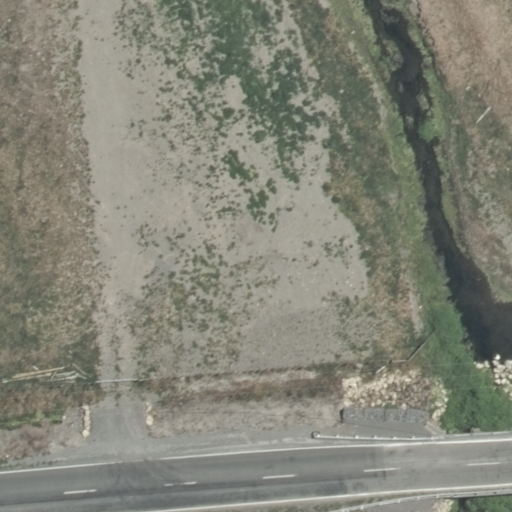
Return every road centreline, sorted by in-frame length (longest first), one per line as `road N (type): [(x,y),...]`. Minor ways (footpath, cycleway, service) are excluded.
road 1 (tertiary): [(320,478),(0,505)]
road 2 (unclassified): [(320,478),(511,460)]
